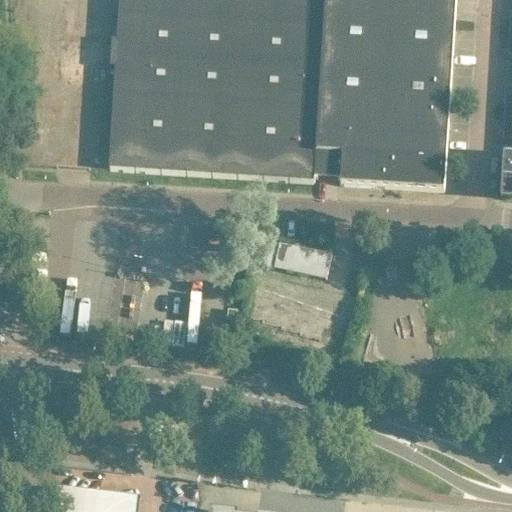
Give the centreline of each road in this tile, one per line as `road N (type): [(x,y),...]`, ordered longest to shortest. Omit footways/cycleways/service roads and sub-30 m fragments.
road 1 (tertiary): [(511,491),(409,444),(273,401),(7,364)]
road 2 (unclassified): [(462,218),(94,196),(0,200)]
road 3 (unclassified): [(488,0),(476,181),(462,218)]
road 4 (unclassified): [(25,511),(7,364)]
